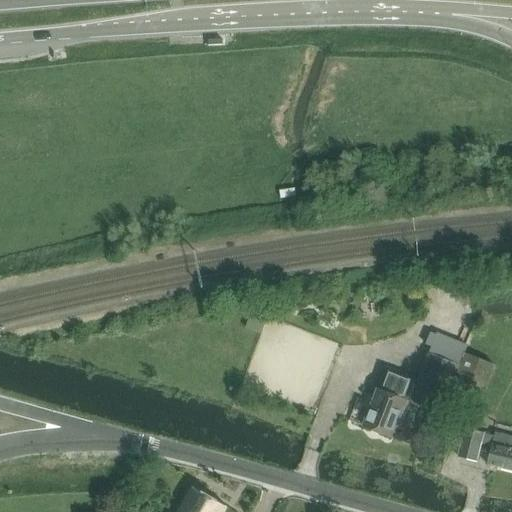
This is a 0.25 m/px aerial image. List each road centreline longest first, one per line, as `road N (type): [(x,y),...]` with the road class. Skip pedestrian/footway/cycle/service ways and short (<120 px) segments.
road 1 (secondary): [(0,41),(178,20),(419,12)]
road 2 (residential): [(398,511),(145,444)]
